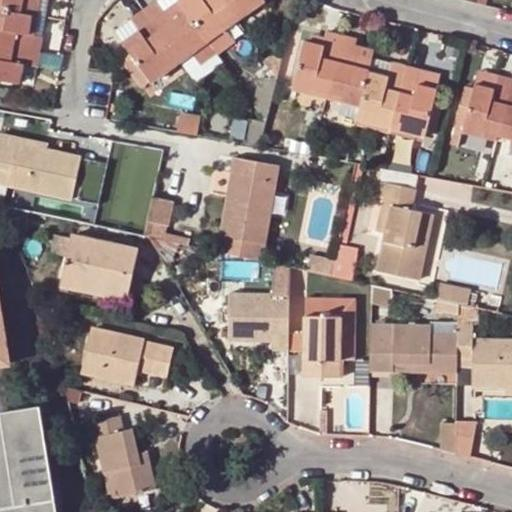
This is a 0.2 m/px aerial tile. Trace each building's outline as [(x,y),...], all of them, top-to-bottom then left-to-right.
[(0,0),(0,9),(29,15),(32,0),(0,0)] [(32,0),(29,15),(43,18),(46,0),(32,0)] [(156,0),(154,2),(161,13),(179,1),(178,0),(156,0)] [(220,0),(181,0),(179,1),(208,41),(224,31),(220,26),(233,17),(220,0)] [(220,0),(233,17),(244,9),(247,13),(264,1),(262,0),(220,0)] [(161,13),(154,2),(143,11),(176,58),(187,49),(192,53),(208,41),(179,1),(161,13)] [(0,46),(37,53),(40,37),(26,35),(29,15),(0,9),(0,46)] [(138,31),(122,42),(130,54),(127,64),(141,85),(149,80),(150,82),(167,71),(163,66),(176,58),(143,11),(130,19),(133,24),(138,31)] [(26,35),(40,37),(43,18),(29,15),(26,35)] [(122,42),(138,31),(133,24),(117,35),(122,42)] [(219,56),(233,44),(224,31),(208,41),(219,56)] [(323,47),(309,43),(303,42),(291,90),(310,94),(311,89),(327,93),(341,36),(326,33),(325,37),(323,47)] [(309,43),(323,47),(325,37),(311,33),(309,43)] [(339,101),(341,101),(360,106),(368,71),(371,60),(371,59),(351,54),(353,44),(354,40),(341,36),(327,93),(340,96),(339,101)] [(219,56),(208,41),(192,53),(187,49),(176,58),(196,86),(225,64),(219,56)] [(371,59),(374,49),(353,44),(351,54),(371,59)] [(0,79),(17,82),(20,64),(35,66),(37,53),(0,46),(0,79)] [(280,60),(270,57),(264,61),(274,76),(276,78),(280,60)] [(263,60),(251,68),(257,77),(274,76),(264,61),(263,60)] [(390,65),(371,60),(368,71),(387,76),(390,65)] [(374,125),(375,120),(392,125),(406,69),(390,65),(387,76),(368,71),(360,106),(356,120),(374,125)] [(416,84),(419,72),(406,69),(392,125),(405,128),(404,132),(423,137),(427,121),(435,123),(440,102),(432,100),(435,89),(416,84)] [(473,85),(492,90),(496,76),(476,71),(473,85)] [(419,72),(416,84),(435,89),(438,76),(419,72)] [(276,78),(274,76),(257,77),(251,101),(265,120),(276,78)] [(472,88),(462,133),(480,138),(482,131),(496,135),(511,79),(496,76),(492,90),(473,85),(472,88)] [(510,138),(508,144),(511,145),(511,79),(496,135),(510,138)] [(451,130),(462,133),(472,88),(462,85),(451,130)] [(356,120),(360,106),(341,101),(338,116),(356,120)] [(196,135),(200,118),(181,114),(177,131),(196,135)] [(242,143),(260,146),(263,131),(265,120),(248,116),(242,143)] [(278,135),(263,131),(260,146),(275,149),(278,135)] [(97,205),(106,164),(42,150),(13,144),(14,138),(0,135),(0,171),(5,172),(2,184),(29,190),(97,205)] [(14,138),(13,144),(42,150),(44,145),(14,138)] [(274,166),(231,158),(228,173),(235,174),(230,198),(224,197),(214,252),(257,261),(274,166)] [(364,164),(352,162),(336,240),(346,243),(364,164)] [(379,167),(372,196),(408,205),(417,174),(381,167),(379,167)] [(2,184),(5,172),(0,171),(0,190),(28,197),(29,190),(2,184)] [(230,198),(235,174),(228,173),(224,197),(230,198)] [(379,231),(386,206),(406,211),(408,205),(372,196),(364,227),(379,231)] [(150,198),(145,222),(165,226),(170,202),(150,198)] [(406,211),(386,206),(379,231),(370,270),(412,282),(428,217),(406,211)] [(165,226),(145,222),(142,236),(149,238),(161,240),(163,233),(165,226)] [(97,286),(126,293),(136,248),(70,233),(59,281),(96,288),(97,286)] [(188,237),(163,233),(161,240),(186,246),(188,237)] [(335,243),(334,249),(354,254),(355,247),(335,243)] [(354,254),(334,249),(331,261),(328,276),(347,280),(354,254)] [(304,271),(328,276),(331,261),(307,256),(304,271)] [(270,337),(270,350),(287,350),(288,332),(289,267),(273,264),(271,293),(228,293),(228,340),(243,340),(243,337),(270,337)] [(457,303),(468,306),(471,289),(440,282),(436,299),(457,303)] [(390,289),(371,285),(370,304),(389,307),(390,289)] [(288,332),(287,350),(302,350),(302,377),(340,377),(340,360),(353,360),(354,297),(303,296),(303,333),(288,332)] [(0,317),(0,365),(8,364),(0,317)] [(429,322),(429,326),(429,334),(456,334),(457,323),(429,322)] [(471,385),(504,385),(511,385),(511,341),(472,341),(472,323),(457,323),(456,334),(456,360),(471,361),(471,385)] [(456,334),(429,334),(429,326),(370,325),(369,370),(391,371),(391,362),(426,363),(426,371),(456,371),(456,360),(456,334)] [(132,383),(135,371),(138,357),(153,361),(151,375),(164,378),(171,349),(89,330),(80,371),(132,383)] [(138,357),(135,371),(151,375),(153,361),(138,357)] [(0,507),(16,507),(0,414),(0,411),(6,410),(0,374),(0,507)] [(77,403),(80,391),(64,388),(67,401),(77,403)] [(0,411),(0,414),(16,507),(0,507),(0,511),(56,511),(39,406),(6,410),(0,411)] [(91,421),(103,472),(112,471),(118,496),(154,489),(148,463),(140,464),(138,453),(132,428),(121,430),(118,416),(91,421)] [(454,453),(454,420),(439,420),(439,449),(454,453)] [(473,420),(454,420),(454,453),(467,456),(473,420)] [(138,453),(140,464),(148,463),(145,451),(138,453)] [(109,498),(118,496),(112,471),(103,472),(109,498)]
